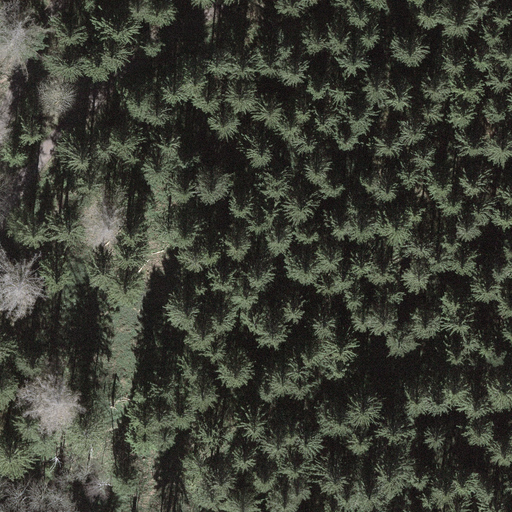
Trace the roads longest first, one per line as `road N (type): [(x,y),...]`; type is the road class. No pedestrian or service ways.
road 1 (track): [(220,0),(80,111),(0,215)]
road 2 (track): [(64,0),(0,122)]
